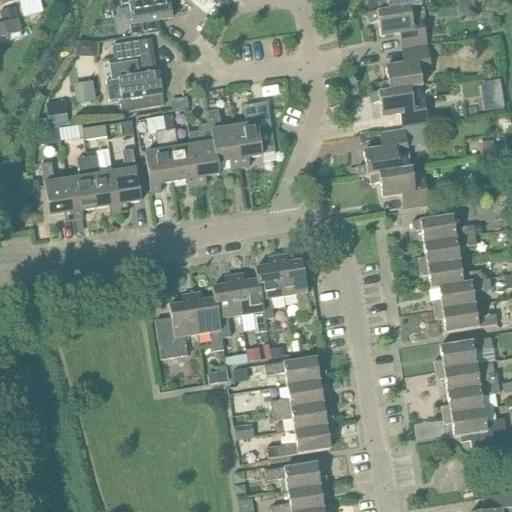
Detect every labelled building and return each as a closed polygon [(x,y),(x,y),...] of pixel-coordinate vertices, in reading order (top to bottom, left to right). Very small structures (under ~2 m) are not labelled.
[(130,39),(141,37),(160,33),(158,21),(172,19),(168,0),(118,0),(120,7),(127,6),(130,24),(128,25),(130,39)] [(378,4),(380,13),(380,14),(409,9),(409,10),(421,8),(419,0),(385,0),(386,3),(378,4)] [(423,10),(421,8),(409,10),(409,9),(380,14),(380,13),(368,15),(370,25),(377,23),(380,38),(399,35),(401,51),(426,47),(422,21),(424,17),(423,10)] [(0,38),(20,33),(14,9),(0,12),(0,15),(2,24),(0,25),(0,38)] [(116,61),(108,62),(111,82),(115,82),(120,113),(163,107),(158,73),(149,74),(143,37),(113,42),(116,61)] [(430,73),(426,47),(401,51),(403,65),(385,68),(387,83),(379,85),(381,93),(381,94),(409,89),(410,90),(413,89),(420,88),(418,75),(430,73)] [(415,102),(413,89),(410,90),(409,89),(381,94),(381,93),(369,95),(371,105),(379,104),(381,119),(399,116),(401,131),(405,130),(405,131),(425,128),(426,127),(422,101),(415,102)] [(59,129),(68,127),(64,102),(46,105),(48,121),(50,130),(59,129)] [(246,126),(235,128),(240,169),(249,167),(248,160),(262,157),(275,155),(267,104),(243,107),(246,126)] [(207,113),(209,126),(210,126),(215,165),(217,164),(229,163),(230,170),(240,169),(235,128),(220,130),(217,111),(207,113)] [(187,189),(197,188),(190,134),(188,134),(190,148),(177,150),(172,116),(163,117),(173,183),(186,181),(187,189)] [(159,185),(173,183),(163,117),(152,119),(157,153),(144,155),(147,175),(151,195),(161,193),(159,185)] [(132,120),(120,122),(122,136),(134,134),(132,120)] [(47,131),(50,130),(48,121),(37,123),(38,132),(47,131)] [(59,129),(61,142),(82,139),(80,125),(68,127),(59,129)] [(201,132),(190,134),(197,188),(206,186),(204,178),(219,176),(217,164),(215,165),(210,126),(209,126),(201,128),(201,132)] [(81,131),(83,141),(106,138),(105,127),(81,131)] [(427,145),(425,128),(405,131),(405,130),(401,131),(379,134),(381,150),(363,153),(365,167),(357,169),(359,179),(370,177),(401,173),(400,171),(410,169),(408,156),(409,156),(408,148),(427,145)] [(38,132),(35,133),(37,145),(49,144),(47,131),(38,132)] [(492,142),(478,143),(479,157),(493,156),(492,142)] [(126,171),(112,173),(118,214),(127,213),(126,205),(140,203),(137,183),(132,152),(123,153),(126,171)] [(109,216),(118,214),(112,173),(99,175),(96,157),(88,158),(95,210),(108,208),(109,216)] [(95,210),(88,158),(78,160),(80,178),(68,180),(74,221),(82,220),(81,212),(95,210)] [(74,221),(68,180),(54,182),(51,164),(40,166),(49,217),(63,215),(64,223),(74,221)] [(412,183),(410,169),(400,171),(401,173),(370,177),(371,186),(379,184),(382,199),(400,196),(403,212),(427,208),(423,182),(412,183)] [(33,235),(46,232),(44,216),(30,218),(33,235)] [(421,231),(423,245),(473,237),(472,227),(453,230),(451,216),(411,223),(413,233),(421,231)] [(417,259),(418,269),(459,262),(457,250),(475,247),(473,237),(423,245),(425,258),(417,259)] [(286,257),(277,258),(283,299),(296,296),(299,316),(309,314),(301,262),(287,265),(286,257)] [(254,270),(256,282),(258,282),(264,321),(273,319),(271,309),(283,307),(282,299),(283,299),(277,258),(267,260),(269,268),(254,270)] [(461,275),(459,262),(418,269),(420,278),(428,277),(430,291),(438,290),(489,282),(488,280),(480,281),(479,272),(461,275)] [(243,276),(236,277),(242,317),(252,315),(255,334),(266,333),(264,321),(258,282),(256,282),(244,284),(243,276)] [(226,319),(242,317),(236,277),(224,279),(226,286),(211,289),(213,301),(216,300),(222,340),(229,338),(226,319)] [(432,303),(434,313),(474,307),(472,293),(490,290),(489,282),(438,290),(440,302),(432,303)] [(200,295),(193,296),(199,337),(209,335),(212,353),(222,351),(220,340),(222,340),(216,300),(213,301),(201,302),(200,295)] [(199,337),(193,296),(181,298),(182,305),(168,308),(170,319),(154,322),(160,362),(187,358),(184,339),(199,337)] [(475,318),(474,307),(434,313),(435,322),(443,321),(445,335),(495,327),(493,315),(475,318)] [(292,355),(304,353),(302,339),(290,341),(292,355)] [(433,363),(435,371),(476,365),(474,353),(492,350),(490,339),(439,347),(441,361),(433,363)] [(282,348),(270,350),(271,360),(283,358),(283,357),(282,348)] [(258,351),(246,353),(246,355),(247,364),(259,362),(258,351)] [(236,357),(225,359),(226,367),(237,366),(236,357)] [(287,387),(327,381),(325,372),(317,373),(315,359),(257,368),(259,379),(285,374),(287,387)] [(478,378),(476,365),(435,371),(436,381),(444,380),(446,393),(497,385),(495,375),(478,378)] [(205,387),(213,385),(212,377),(203,378),(205,387)] [(327,381),(287,387),(289,400),(269,403),(271,413),(323,405),(320,391),(328,390),(327,381)] [(511,383),(501,385),(503,395),(511,393),(511,383)] [(499,395),(497,385),(446,393),(448,407),(440,408),(442,417),(483,411),(481,398),(499,395)] [(291,420),(294,433),(334,426),(333,417),(325,418),(323,405),(271,413),(272,423),(291,420)] [(483,411),(442,417),(444,426),(451,425),(453,439),(460,438),(460,444),(470,443),(471,452),(499,448),(497,432),(505,431),(503,420),(485,423),(483,411)] [(235,442),(253,439),(251,426),(233,428),(235,442)] [(334,426),(294,433),(295,445),(265,450),(267,460),(330,451),(328,436),(335,435),(334,426)] [(286,492),(327,486),(326,477),(318,478),(316,464),(264,472),(266,483),(285,480),(286,492)] [(243,473),(233,475),(234,485),(241,484),(244,480),(243,473)] [(327,486),(286,492),(288,505),(270,508),(270,511),(309,511),(323,510),(321,497),(329,495),(327,486)] [(511,511),(511,495),(501,497),(482,500),(483,511),(511,511)] [(253,511),(251,500),(237,502),(238,511),(253,511)]
